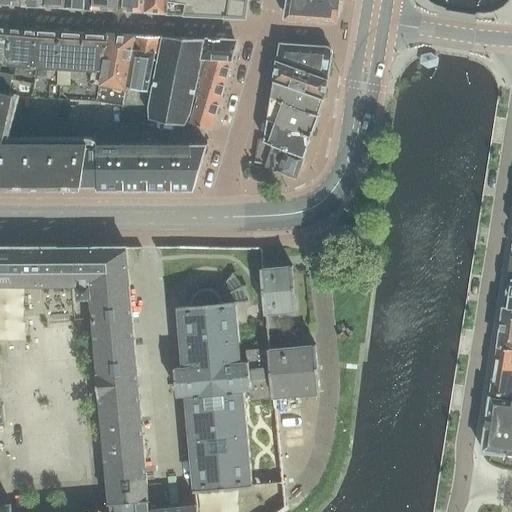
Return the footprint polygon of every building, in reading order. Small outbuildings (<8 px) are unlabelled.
[(92,0),(66,0),(66,7),(92,9),(92,0)] [(118,10),(119,0),(118,0),(92,0),(92,9),(118,10)] [(118,0),(119,0),(118,10),(143,12),(144,2),(143,0),(118,0)] [(144,0),(145,2),(144,12),(165,13),(166,0),(144,0)] [(167,0),(167,13),(187,14),(205,15),(224,16),(245,17),(247,0),(167,0)] [(287,0),(285,15),(286,15),(288,18),(288,19),(333,22),(337,19),(340,0),(287,0)] [(0,65),(4,66),(4,74),(24,76),(26,67),(8,66),(11,28),(0,27),(0,65)] [(33,67),(36,31),(36,30),(11,28),(8,66),(26,67),(33,67)] [(58,69),(60,32),(36,31),(33,67),(37,68),(58,69)] [(82,70),(84,33),(60,32),(58,69),(82,70)] [(99,70),(103,71),(109,35),(84,33),(82,70),(99,71),(99,70)] [(109,35),(103,71),(98,102),(123,106),(126,87),(136,36),(135,36),(109,34),(109,35)] [(136,36),(126,87),(149,90),(156,53),(160,53),(163,37),(163,36),(158,36),(136,36)] [(196,92),(197,89),(202,60),(206,39),(201,39),(168,37),(163,36),(163,37),(160,53),(150,106),(151,120),(163,121),(163,122),(175,124),(176,124),(185,125),(192,112),(196,92)] [(202,60),(208,60),(232,61),(236,46),(237,44),(236,44),(234,41),(234,40),(233,40),(231,40),(206,39),(202,60)] [(328,78),(329,70),(329,69),(330,61),(331,62),(331,61),(330,61),(332,52),(328,47),(327,47),(318,47),(318,46),(317,46),(317,47),(306,46),(307,46),(297,45),(291,45),(291,44),(281,44),(280,44),(280,45),(281,45),(279,52),(279,51),(279,52),(279,53),(278,59),(277,60),(328,79),(328,78)] [(422,62),(422,63),(423,63),(428,66),(429,67),(429,66),(436,65),(436,64),(436,59),(437,59),(437,58),(436,58),(431,55),(431,54),(430,54),(430,55),(424,56),(423,56),(423,57),(424,57),(423,62),(422,62)] [(204,74),(226,80),(232,61),(208,60),(204,74)] [(274,80),(324,99),(325,98),(328,79),(277,60),(274,80)] [(4,66),(0,65),(0,91),(8,93),(22,96),(32,97),(35,78),(24,76),(4,74),(4,66)] [(220,99),(226,80),(204,74),(200,90),(197,89),(196,92),(220,99)] [(319,114),(324,99),(274,80),(271,97),(319,114)] [(0,188),(81,189),(82,185),(88,148),(88,147),(29,147),(2,147),(8,124),(10,116),(4,114),(8,93),(0,91),(0,188)] [(215,118),(220,99),(196,92),(192,112),(215,118)] [(314,129),(319,114),(271,97),(264,141),(295,154),(305,157),(314,129)] [(211,130),(215,118),(192,112),(190,124),(211,130)] [(266,167),(268,168),(297,179),(297,178),(305,157),(295,154),(264,141),(260,140),(256,161),(255,161),(254,162),(262,164),(266,166),(266,167)] [(99,148),(90,148),(88,148),(82,185),(99,185),(99,189),(194,189),(207,146),(208,144),(206,144),(206,145),(99,145),(99,148)] [(0,511),(198,511),(198,504),(196,505),(195,505),(164,507),(150,509),(137,376),(133,327),(132,315),(131,311),(129,285),(126,257),(126,248),(126,247),(126,246),(95,246),(95,247),(57,247),(57,246),(45,246),(44,246),(3,246),(3,247),(0,246),(0,511)] [(267,313),(279,312),(296,311),(292,266),(264,269),(262,269),(260,269),(264,314),(266,314),(267,313)] [(275,397),(320,393),(316,345),(313,345),(271,349),(270,349),(269,349),(246,351),(240,352),(236,303),(248,302),(248,300),(247,300),(243,288),(244,287),(243,285),(241,286),(234,275),(234,274),(232,272),(231,273),(217,292),(215,290),(209,289),(203,289),(198,291),(195,295),(192,299),(190,305),(177,306),(183,367),(175,367),(177,381),(178,396),(186,395),(194,490),(195,490),(220,488),(252,485),(251,483),(243,389),(250,389),(250,399),(265,398),(274,397),(275,397)] [(511,281),(511,282),(509,284),(508,285),(507,288),(506,290),(506,291),(507,294),(508,297),(510,297),(509,300),(511,300),(511,307),(509,308),(510,307),(508,307),(508,309),(504,308),(503,307),(503,309),(511,310),(511,281)] [(511,347),(511,310),(503,309),(498,345),(508,347),(511,347)] [(511,347),(508,347),(498,345),(498,346),(495,363),(495,369),(504,370),(504,368),(508,369),(508,370),(511,370),(511,347)] [(504,370),(495,369),(494,375),(493,375),(491,393),(511,395),(511,370),(508,370),(508,369),(504,368),(504,370)] [(511,399),(499,398),(490,397),(489,397),(488,409),(484,437),(484,436),(482,449),(482,452),(505,454),(505,452),(511,453),(511,399)]
